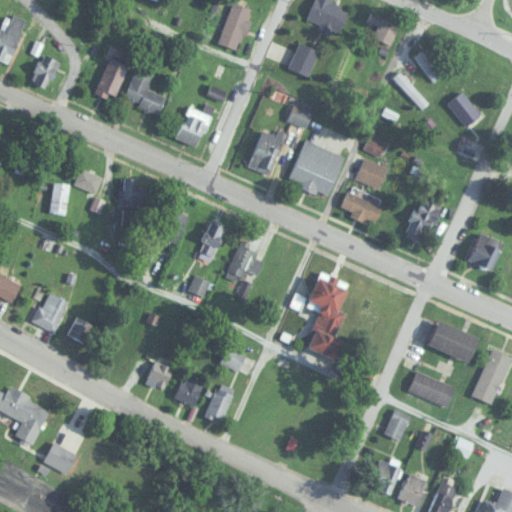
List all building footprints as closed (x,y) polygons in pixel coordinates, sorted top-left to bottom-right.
[(249,6),(230,0),(217,42),(235,48),(249,6)] [(312,0),(303,19),(330,33),(344,6),(332,0),(312,0)] [(365,20),(376,26),(371,35),(388,45),(398,26),(370,11),(365,20)] [(0,18),(0,59),(10,63),(23,18),(2,12),(0,18)] [(285,66),(305,76),(318,50),(297,40),(285,66)] [(411,57),(432,82),(441,74),(420,49),(411,57)] [(60,60),(42,51),(29,80),(46,88),(60,60)] [(92,91),(111,100),(127,64),(108,56),(92,91)] [(120,100),(156,114),(163,96),(146,89),(152,73),(134,66),(120,100)] [(425,103),(399,69),(391,76),(417,109),(425,103)] [(447,98),(460,125),(477,117),(463,90),(447,98)] [(197,146),(210,112),(186,103),(174,138),(197,146)] [(269,172),(282,131),(261,124),(247,166),(269,172)] [(363,147),(379,155),(387,139),(370,132),(363,147)] [(287,182),(328,195),(343,153),(301,139),(287,182)] [(378,187),(385,165),(361,157),(354,179),(378,187)] [(93,192),(101,176),(78,166),(71,182),(93,192)] [(119,206),(142,207),(143,189),(134,188),(135,177),(121,176),(119,206)] [(64,213),(67,182),(51,181),(48,211),(64,213)] [(381,205),(346,189),(337,207),(372,224),(381,205)] [(440,202),(418,194),(403,233),(425,241),(440,202)] [(175,240),(186,214),(169,206),(158,233),(175,240)] [(213,255),(225,225),(210,219),(197,248),(213,255)] [(465,259),(490,270),(502,240),(477,230),(465,259)] [(255,248),(238,241),(225,274),(243,281),(255,248)] [(283,282),(293,261),(276,253),(266,274),(283,282)] [(309,345),(333,353),(339,336),(331,333),(349,280),(319,270),(306,306),(319,310),(314,323),(317,324),(309,345)] [(0,298),(9,303),(20,283),(0,271),(0,298)] [(204,294),(209,281),(194,274),(188,287),(204,294)] [(66,298),(43,289),(31,321),(54,329),(66,298)] [(65,333),(84,341),(92,321),(73,314),(65,333)] [(428,342),(469,360),(479,336),(439,318),(428,342)] [(237,369),(244,352),(225,345),(219,362),(237,369)] [(491,401),(510,354),(490,345),(470,393),(491,401)] [(152,362),(143,379),(162,389),(171,372),(152,362)] [(407,388),(446,405),(454,385),(415,368),(407,388)] [(191,405),(202,382),(183,374),(173,397),(191,405)] [(219,378),(237,386),(222,420),(204,412),(219,378)] [(0,388),(0,408),(21,418),(13,435),(31,444),(49,406),(7,386),(5,390),(0,388)] [(409,413),(392,407),(383,432),(400,438),(409,413)] [(465,457),(473,443),(459,435),(451,449),(465,457)] [(66,472),(75,451),(51,440),(42,461),(66,472)] [(395,496),(415,504),(426,478),(406,470),(395,496)] [(446,511),(458,487),(440,478),(426,509),(432,511),(446,511)] [(511,511),(511,490),(500,486),(494,503),(481,498),(476,511),(511,511)]
